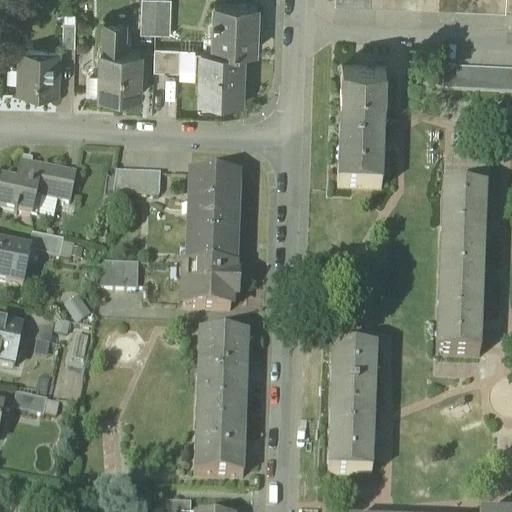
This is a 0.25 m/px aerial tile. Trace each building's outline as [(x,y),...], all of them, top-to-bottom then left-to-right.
[(156,0),(141,0),(140,34),(155,35),(156,0)] [(171,0),(156,0),(155,35),(170,35),(171,0)] [(405,0),(370,0),(370,8),(405,9),(405,0)] [(421,0),(405,0),(405,9),(421,10),(421,0)] [(438,0),(421,0),(421,10),(438,10),(438,0)] [(455,0),(438,0),(438,10),(455,11),(455,0)] [(505,0),(455,0),(455,11),(505,13),(505,12),(505,0)] [(256,6),(215,5),(214,20),(213,20),(213,23),(214,23),(213,51),(243,52),(255,53),(256,6)] [(74,45),(74,13),(63,13),(63,45),(74,45)] [(124,25),(104,24),(103,51),(100,51),(98,97),(138,98),(140,52),(123,52),(124,25)] [(167,49),(154,49),(154,73),(166,73),(167,49)] [(180,50),(167,49),(166,73),(179,73),(180,50)] [(213,51),(201,51),(199,101),(241,102),(243,52),(213,51)] [(58,53),(20,52),(18,94),(57,95),(58,53)] [(341,127),(386,129),(389,67),(344,65),(341,127)] [(504,74),(443,71),(442,93),(503,95),(504,74)] [(511,74),(504,74),(503,95),(511,95),(511,74)] [(386,129),(341,127),(338,189),(383,191),(386,129)] [(64,175),(21,166),(16,187),(2,184),(0,195),(0,213),(14,216),(13,218),(17,219),(18,217),(32,220),(36,201),(57,205),(60,193),(64,175)] [(76,177),(64,175),(60,193),(72,196),(76,177)] [(158,180),(113,178),(113,199),(158,201),(158,180)] [(188,227),(235,229),(237,181),(190,179),(188,227)] [(72,196),(60,193),(57,205),(70,208),(72,196)] [(439,276),(483,278),(485,194),(441,193),(439,276)] [(235,229),(188,227),(187,270),(234,271),(235,229)] [(63,244),(32,238),(30,250),(50,254),(49,259),(60,261),(63,244)] [(30,256),(0,249),(0,285),(22,290),(30,256)] [(138,268),(104,267),(100,293),(137,294),(138,268)] [(234,271),(187,270),(186,288),(183,288),(182,312),(230,314),(231,304),(237,304),(238,281),(234,281),(234,271)] [(483,278),(439,276),(437,359),(480,360),(483,278)] [(77,300),(64,307),(75,326),(88,319),(77,300)] [(55,324),(32,319),(30,331),(52,336),(55,324)] [(21,334),(0,329),(0,369),(13,372),(21,334)] [(195,394),(246,395),(248,339),(203,338),(202,362),(196,362),(195,394)] [(329,417),(373,419),(376,356),(332,354),(329,417)] [(246,395),(195,394),(193,437),(244,439),(246,395)] [(47,404),(16,398),(13,414),(44,420),(47,404)] [(373,419),(329,417),(327,478),(371,479),(373,419)] [(244,439),(193,437),(192,458),(199,458),(198,479),(243,481),(244,439)]
